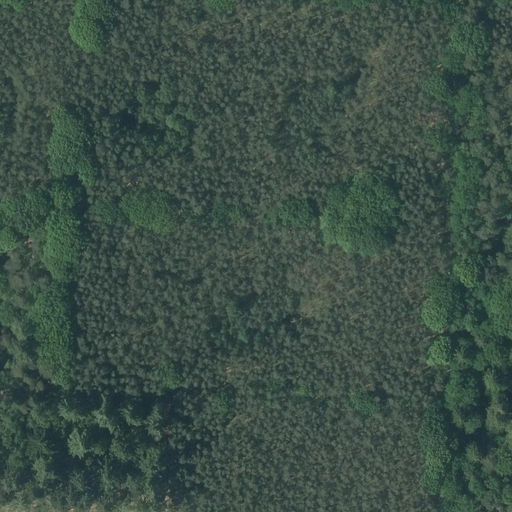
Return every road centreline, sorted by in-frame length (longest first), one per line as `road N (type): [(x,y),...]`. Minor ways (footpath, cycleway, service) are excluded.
road 1 (track): [(74,196),(62,205),(57,377),(67,388),(448,397)]
road 2 (track): [(443,511),(464,0)]
road 3 (unknown): [(469,511),(484,0)]
road 4 (track): [(74,196),(84,0)]
road 5 (track): [(162,511),(167,388)]
